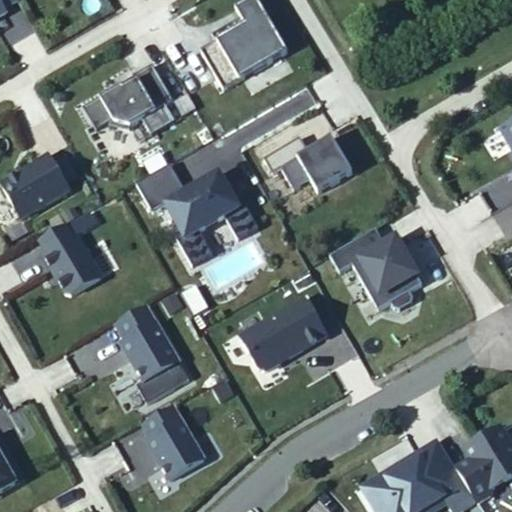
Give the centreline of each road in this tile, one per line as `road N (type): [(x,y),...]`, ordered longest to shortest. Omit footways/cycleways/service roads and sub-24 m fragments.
road 1 (residential): [(101,511),(0,330),(0,103),(178,0)]
road 2 (residential): [(240,511),(286,470),(506,342)]
road 3 (residential): [(397,150),(506,342)]
road 4 (residential): [(292,0),(397,150)]
road 5 (residential): [(511,83),(397,150)]
